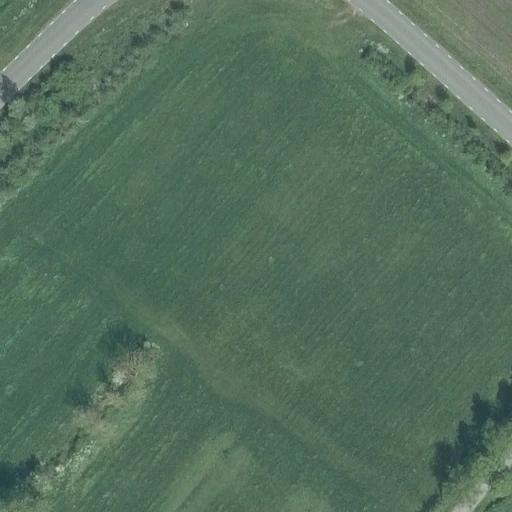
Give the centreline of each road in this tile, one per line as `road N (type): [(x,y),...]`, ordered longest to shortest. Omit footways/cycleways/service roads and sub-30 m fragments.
road 1 (unclassified): [(511,129),(366,0)]
road 2 (unclassified): [(94,0),(0,90)]
